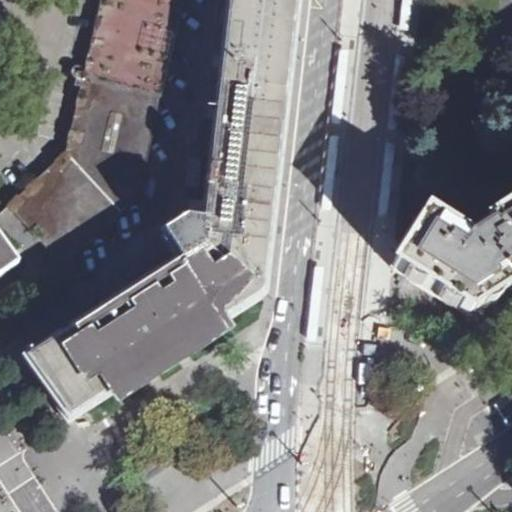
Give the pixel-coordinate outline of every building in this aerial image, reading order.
[(178,261),(23,361),(68,424),(88,411),(262,299),(268,249),(296,0),(228,0),(204,208),(198,207),(197,217),(202,218),(202,224),(184,221),(162,235),(178,261)] [(83,78),(82,80),(161,98),(183,0),(100,0),(86,63),(83,78)] [(350,53),(341,52),(337,87),(345,88),(350,53)] [(399,57),(394,95),(403,96),(408,58),(399,57)] [(8,207),(63,267),(138,197),(161,98),(82,80),(66,153),(8,207)] [(335,171),(326,170),(323,206),(331,207),(335,171)] [(381,214),(389,215),(393,178),(385,177),(381,214)] [(423,216),(391,269),(454,308),(467,316),(511,288),(509,283),(511,280),(511,206),(484,224),(487,229),(467,242),(423,216)] [(0,276),(18,263),(0,238),(0,276)] [(325,263),(316,263),(312,298),(321,299),(325,263)] [(163,449),(136,466),(144,479),(171,462),(163,449)]
